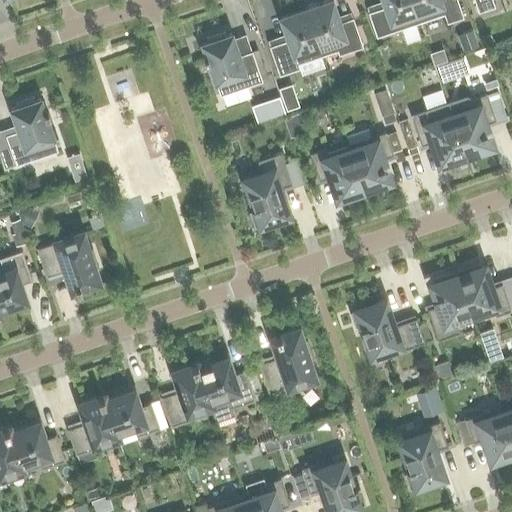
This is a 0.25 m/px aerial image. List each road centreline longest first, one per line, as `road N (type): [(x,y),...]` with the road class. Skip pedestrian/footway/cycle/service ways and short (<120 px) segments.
road 1 (residential): [(511,196),(0,372)]
road 2 (residential): [(168,0),(0,57)]
